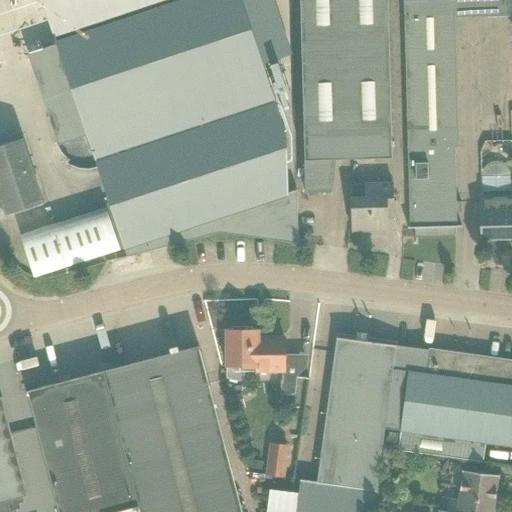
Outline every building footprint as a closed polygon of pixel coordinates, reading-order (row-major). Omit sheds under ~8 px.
[(0,0),(0,62),(56,44),(56,42),(181,0),(0,0)] [(240,0),(181,0),(56,42),(56,44),(86,134),(56,144),(59,150),(61,153),(63,155),(66,158),(68,160),(66,163),(69,164),(69,165),(72,166),(75,167),(78,168),(82,169),(85,169),(88,169),(97,168),(94,159),(273,100),(240,0)] [(392,158),(387,0),(298,0),(304,195),(305,195),(305,190),(327,189),(326,183),(329,183),(331,166),(325,166),(325,160),(392,158)] [(414,228),(414,237),(454,236),(454,227),(457,227),(454,147),(458,147),(454,18),(511,16),(511,0),(402,0),(409,228),(414,228)] [(273,100),(94,159),(97,168),(124,248),(133,245),(135,253),(136,254),(148,251),(166,246),(218,232),(276,240),(298,243),(296,190),(287,193),(286,138),(273,100)] [(5,213),(5,215),(43,202),(22,139),(0,145),(0,196),(5,198),(9,209),(5,213)] [(482,217),(480,217),(480,222),(482,222),(482,238),(511,236),(511,196),(510,175),(481,176),(481,197),(482,217)] [(393,212),(392,183),(364,184),(365,198),(350,199),(351,231),(387,230),(387,212),(393,212)] [(237,379),(242,378),(242,366),(256,366),(256,371),(283,372),(284,338),(258,338),(258,330),(226,330),(225,378),(229,378),(232,379),(237,379)] [(425,373),(429,350),(396,346),(366,342),(367,334),(356,332),(355,340),(336,338),(315,482),(298,479),(293,511),(372,511),(384,429),(400,431),(408,371),(425,373)] [(241,511),(198,346),(26,391),(58,511),(241,511)] [(511,446),(511,361),(429,350),(425,373),(408,371),(400,431),(397,451),(482,462),(485,443),(511,446)] [(281,376),(281,394),(295,394),(297,376),(281,376)] [(241,385),(230,387),(231,394),(242,391),(241,385)] [(0,397),(0,511),(15,511),(15,510),(20,508),(18,504),(23,502),(22,497),(27,496),(1,397),(0,397)] [(271,443),(266,475),(282,477),(287,445),(271,443)] [(253,460),(252,469),(261,470),(262,462),(253,460)] [(492,511),(498,475),(462,470),(460,490),(456,511),(450,511),(439,510),(438,511),(492,511)]
